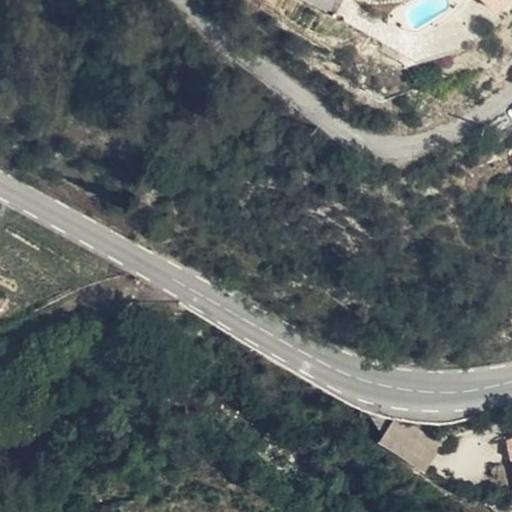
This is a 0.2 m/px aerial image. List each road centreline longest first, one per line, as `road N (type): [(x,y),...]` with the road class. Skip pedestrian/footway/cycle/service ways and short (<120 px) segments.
road 1 (tertiary): [(511,383),(451,389),(356,374),(0,188)]
road 2 (residential): [(184,0),(337,124),(374,143),(452,132),(511,104)]
road 3 (track): [(144,264),(0,329)]
